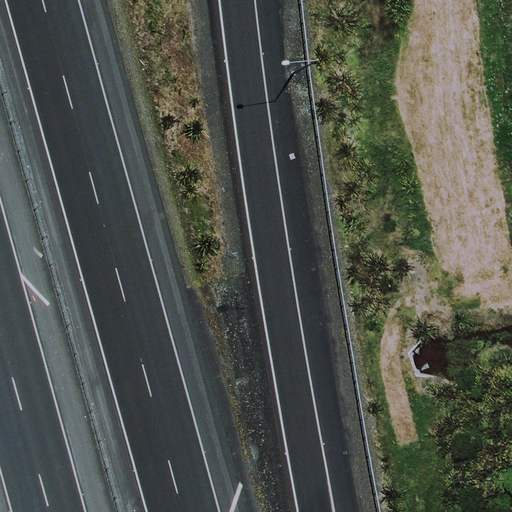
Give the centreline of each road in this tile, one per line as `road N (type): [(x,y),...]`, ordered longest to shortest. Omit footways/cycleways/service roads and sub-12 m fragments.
road 1 (motorway): [(46,0),(184,511)]
road 2 (motorway): [(234,0),(240,81),(316,511)]
road 3 (motorway): [(48,511),(0,327)]
